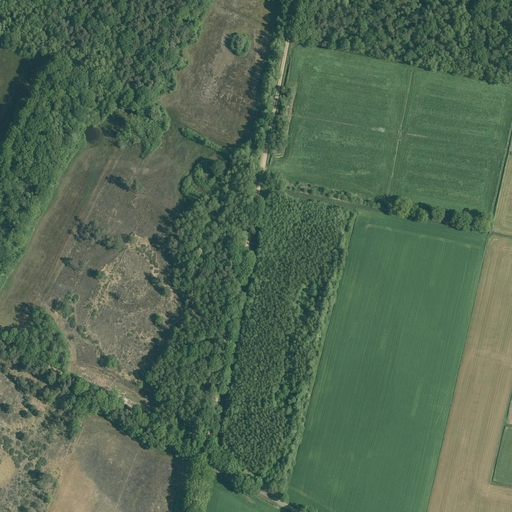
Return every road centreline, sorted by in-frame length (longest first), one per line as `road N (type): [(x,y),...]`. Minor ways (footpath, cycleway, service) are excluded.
road 1 (track): [(202,458),(296,0)]
road 2 (track): [(0,339),(202,458)]
